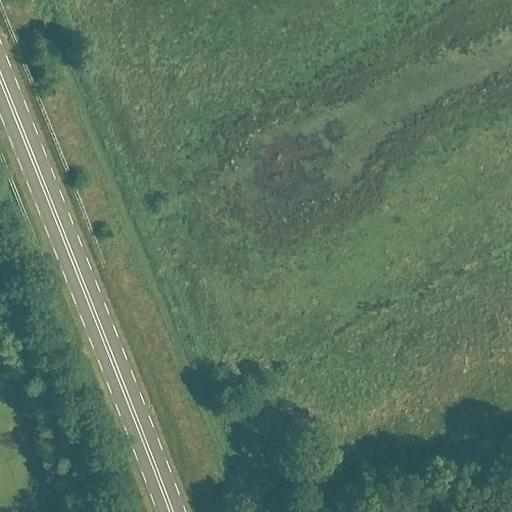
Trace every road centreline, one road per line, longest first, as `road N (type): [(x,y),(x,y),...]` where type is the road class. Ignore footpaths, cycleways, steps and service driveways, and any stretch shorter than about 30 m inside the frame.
road 1 (track): [(41,0),(238,489)]
road 2 (primary): [(170,511),(0,74)]
